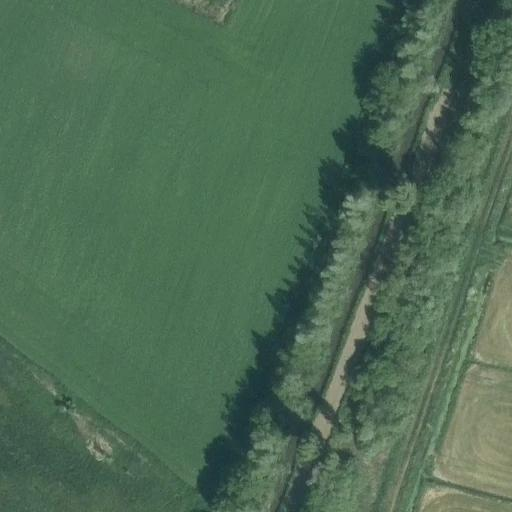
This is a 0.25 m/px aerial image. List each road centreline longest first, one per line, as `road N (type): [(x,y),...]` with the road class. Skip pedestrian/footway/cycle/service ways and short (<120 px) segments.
road 1 (track): [(305,511),(491,0)]
road 2 (track): [(382,511),(511,148)]
